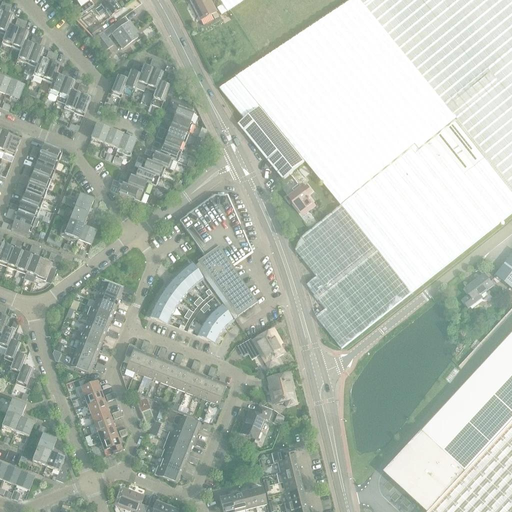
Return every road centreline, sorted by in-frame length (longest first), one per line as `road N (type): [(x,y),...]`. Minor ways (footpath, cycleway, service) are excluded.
road 1 (residential): [(194,490),(243,374),(127,326)]
road 2 (unclassified): [(322,368),(356,352),(511,226)]
road 3 (residential): [(90,482),(33,305)]
road 4 (residential): [(74,151),(100,84),(25,0)]
road 5 (residential): [(120,471),(134,436),(109,371),(127,326)]
road 6 (residential): [(33,305),(135,235)]
